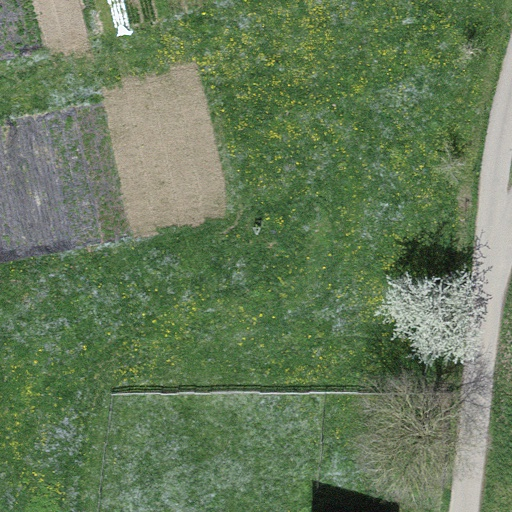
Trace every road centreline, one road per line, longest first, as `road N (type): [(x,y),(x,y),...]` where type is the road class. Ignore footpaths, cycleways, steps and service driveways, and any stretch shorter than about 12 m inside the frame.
road 1 (unclassified): [(489,251),(462,511)]
road 2 (unclassified): [(489,251),(511,85)]
